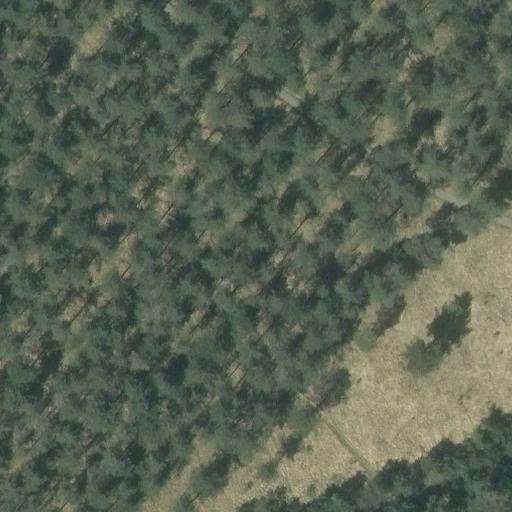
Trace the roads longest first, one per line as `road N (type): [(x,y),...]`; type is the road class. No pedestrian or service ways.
road 1 (track): [(378,510),(364,438),(283,396),(209,265),(146,244),(83,190),(0,213)]
road 2 (track): [(511,463),(373,511)]
